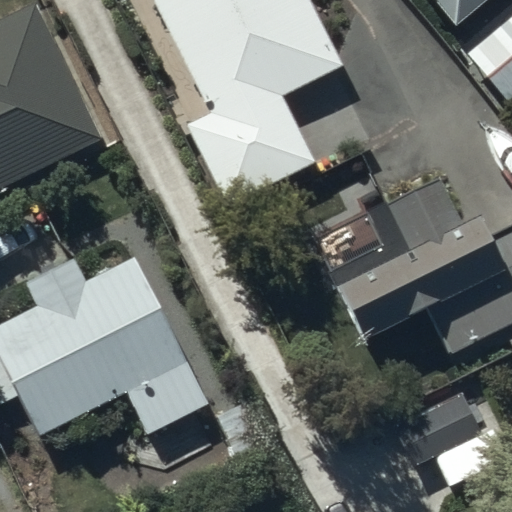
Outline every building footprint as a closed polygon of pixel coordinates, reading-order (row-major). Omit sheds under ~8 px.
[(0,178),(104,129),(43,0),(21,0),(0,10),(0,178)] [(140,0),(205,127),(180,140),(222,223),(312,177),(278,111),(339,80),(298,0),(140,0)] [(416,0),(452,43),(503,0),(416,0)] [(505,114),(511,108),(511,24),(463,65),(505,114)] [(356,362),(426,328),(447,369),(511,337),(511,239),(482,254),(473,237),(460,244),(435,193),(364,228),(379,260),(325,287),(334,306),(329,308),(356,362)] [(210,391),(133,242),(87,267),(74,243),(25,269),(36,292),(0,310),(0,395),(21,385),(41,424),(127,379),(149,422),(210,391)] [(384,511),(356,458),(311,482),(326,511),(384,511)]
